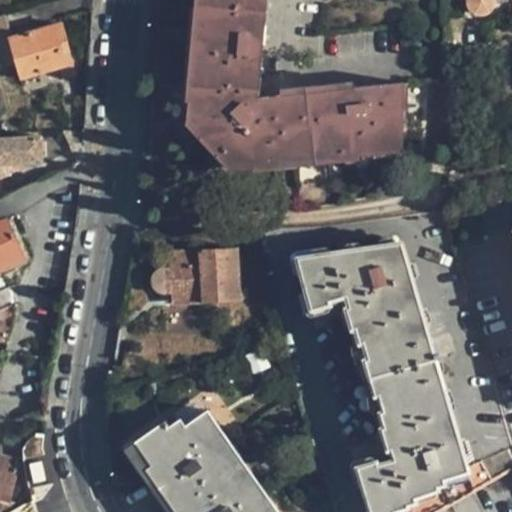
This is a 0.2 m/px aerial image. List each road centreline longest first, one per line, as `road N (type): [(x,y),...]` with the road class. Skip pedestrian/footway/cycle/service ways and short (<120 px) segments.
road 1 (unclassified): [(127,0),(77,437),(99,511)]
road 2 (unknown): [(111,175),(62,195),(0,482)]
road 3 (unknown): [(349,511),(278,295),(266,215)]
road 4 (unknown): [(403,202),(468,446)]
road 5 (unknown): [(266,215),(403,202)]
